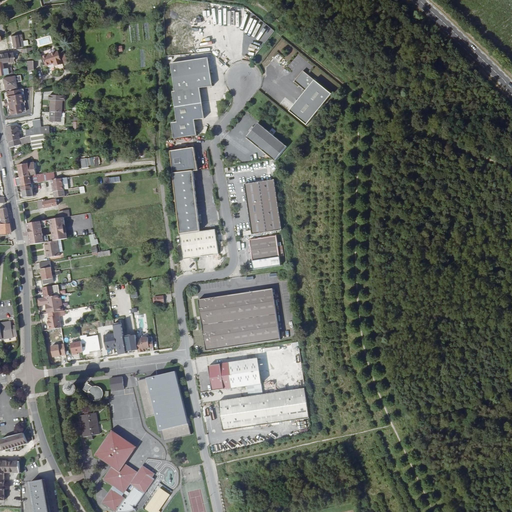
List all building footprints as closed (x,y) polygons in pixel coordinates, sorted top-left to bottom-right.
[(20,44),(19,37),(9,39),(11,51),(21,49),(21,48),(20,44)] [(57,56),(57,54),(41,59),(44,68),(52,65),(54,69),(66,64),(62,54),(57,56)] [(0,65),(12,64),(11,55),(0,56),(0,65)] [(173,110),(200,105),(197,90),(210,88),(204,59),(168,66),(173,94),(170,94),(173,110)] [(285,113),(303,127),(328,97),(299,74),(290,85),(301,94),(285,113)] [(3,92),(14,90),(12,79),(1,81),(3,92)] [(2,104),(3,109),(21,105),(22,105),(23,105),(21,91),(3,95),(5,104),(2,104)] [(50,103),(50,113),(61,113),(64,113),(64,103),(50,103)] [(24,114),(22,105),(21,105),(3,109),(6,109),(8,118),(24,114)] [(173,140),(195,136),(193,121),(203,119),(200,105),(173,110),(176,124),(170,125),(173,140)] [(60,122),(61,113),(50,113),(50,122),(60,122)] [(35,139),(36,138),(43,137),(41,131),(39,121),(32,122),(33,130),(35,139)] [(255,123),(251,128),(247,132),(243,137),(273,161),(284,147),(255,123)] [(5,132),(8,145),(19,142),(17,129),(5,132)] [(26,141),(29,140),(35,139),(33,130),(29,131),(30,132),(25,133),(26,141)] [(30,145),(31,154),(38,153),(38,149),(36,149),(34,141),(37,141),(36,138),(35,139),(29,140),(30,145)] [(8,145),(9,152),(30,145),(29,140),(26,141),(19,142),(8,145)] [(191,172),(195,172),(191,149),(168,153),(171,175),(191,172)] [(18,167),(20,180),(35,177),(33,165),(18,167)] [(199,231),(191,172),(171,175),(172,184),(179,234),(199,231)] [(15,181),(16,188),(21,188),(31,186),(32,186),(51,183),(55,183),(53,174),(36,177),(35,177),(20,180),(15,181)] [(280,231),(272,180),(242,185),(250,235),(280,231)] [(51,183),(53,195),(64,193),(69,192),(67,181),(55,183),(51,183)] [(54,200),(37,203),(39,213),(55,210),(54,201),(54,200)] [(57,212),(59,220),(63,219),(69,218),(67,211),(57,212)] [(25,226),(27,234),(41,231),(41,230),(51,229),(51,231),(65,228),(63,219),(59,220),(25,226)] [(27,234),(29,247),(44,244),(57,242),(68,240),(65,228),(51,231),(52,236),(43,238),(41,231),(27,234)] [(217,255),(213,229),(178,234),(182,260),(217,255)] [(91,245),(98,244),(97,239),(94,239),(93,234),(89,235),(91,245)] [(252,270),(279,266),(277,257),(276,246),(274,237),(247,241),(252,270)] [(57,242),(44,244),(47,260),(60,257),(57,242)] [(53,276),(50,263),(39,265),(42,278),(53,276)] [(54,281),(53,276),(42,278),(43,287),(52,285),(51,282),(54,281)] [(37,302),(38,309),(46,308),(46,313),(49,313),(50,316),(58,314),(62,314),(59,298),(54,298),(52,289),(41,291),(43,301),(37,302)] [(230,348),(234,347),(279,340),(271,289),(226,295),(223,296),(196,300),(204,352),(230,348)] [(50,328),(50,333),(61,330),(58,314),(50,316),(48,316),(49,320),(48,320),(49,324),(50,328)] [(2,341),(16,338),(14,328),(11,328),(10,324),(0,325),(0,330),(2,340),(2,341)] [(135,343),(137,356),(143,355),(143,352),(152,351),(151,340),(146,341),(145,339),(141,340),(141,342),(135,343)] [(81,341),(69,342),(71,355),(83,353),(81,341)] [(49,346),(51,357),(65,355),(63,344),(49,346)] [(219,365),(222,389),(259,384),(256,359),(219,365)] [(211,391),(222,389),(219,365),(207,367),(211,391)] [(148,379),(152,394),(157,418),(160,430),(189,423),(176,372),(148,379)] [(112,391),(125,389),(123,377),(111,379),(112,391)] [(96,386),(93,387),(90,389),(89,392),(89,396),(91,399),(93,401),(97,401),(99,400),(102,398),(103,395),(103,392),(103,390),(101,388),(99,387),(96,386)] [(308,418),(303,388),(217,401),(222,431),(308,418)] [(157,418),(152,394),(141,396),(147,420),(157,418)] [(99,424),(97,413),(81,416),(83,427),(82,427),(84,437),(100,434),(98,424),(99,424)] [(134,510),(135,510),(133,507),(134,505),(136,507),(154,480),(153,478),(156,474),(143,466),(139,473),(126,464),(137,447),(113,431),(97,455),(113,466),(104,479),(114,486),(103,502),(117,511),(118,511),(129,511),(130,511),(131,511),(133,511),(134,510)] [(28,444),(25,432),(19,433),(12,435),(7,437),(2,439),(0,439),(0,441),(3,451),(28,444)] [(19,471),(18,460),(0,460),(0,499),(4,500),(4,471),(18,471),(19,471)] [(37,511),(50,511),(45,481),(33,483),(37,511)] [(159,511),(158,511),(170,495),(161,488),(147,509),(150,511),(159,511)]
